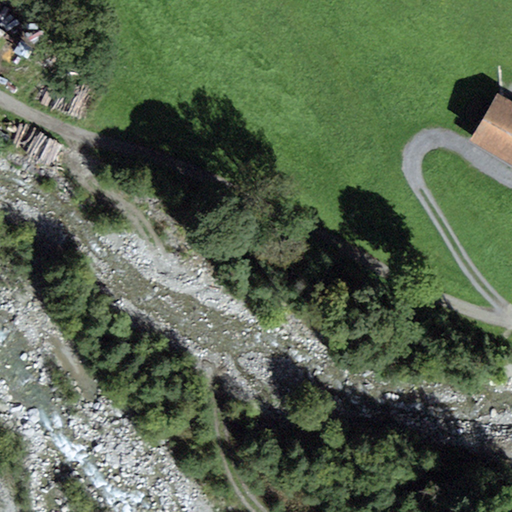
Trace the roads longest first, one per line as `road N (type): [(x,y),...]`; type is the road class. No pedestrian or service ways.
road 1 (track): [(511,322),(241,188),(91,138),(0,88)]
road 2 (track): [(419,159),(442,209),(511,300)]
